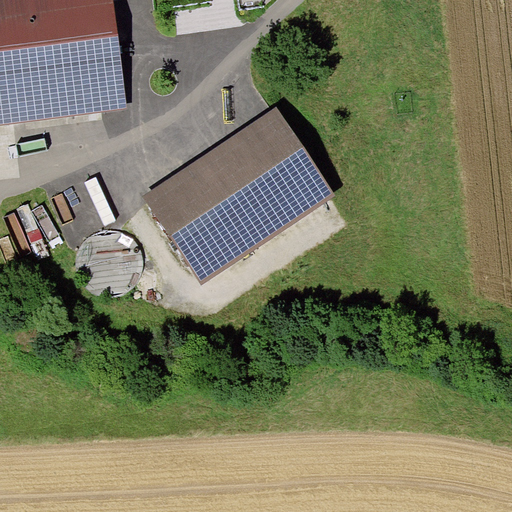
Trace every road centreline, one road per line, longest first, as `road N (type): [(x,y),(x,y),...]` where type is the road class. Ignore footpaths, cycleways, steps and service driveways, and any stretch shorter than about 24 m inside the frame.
road 1 (track): [(150,130),(301,0)]
road 2 (track): [(150,130),(0,187)]
